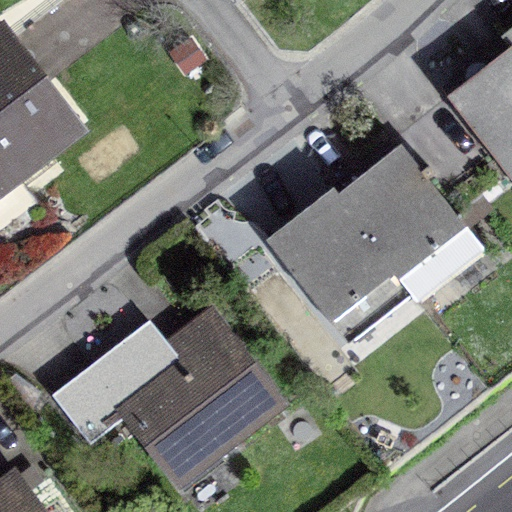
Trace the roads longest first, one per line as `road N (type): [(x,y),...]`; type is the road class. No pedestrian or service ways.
road 1 (residential): [(0,335),(385,54),(438,0)]
road 2 (unclassified): [(511,418),(402,511)]
